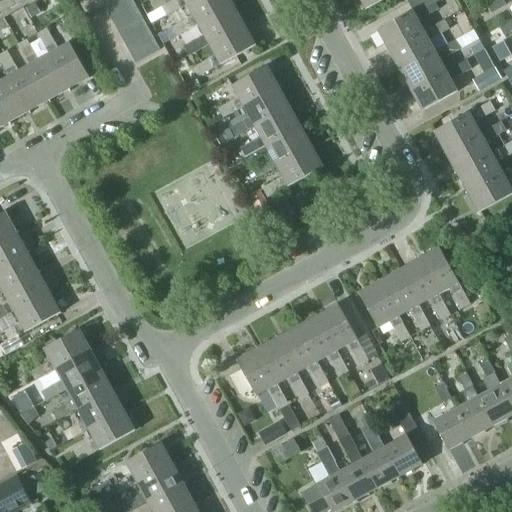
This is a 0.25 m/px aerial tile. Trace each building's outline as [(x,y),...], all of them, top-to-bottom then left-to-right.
[(0,13),(14,6),(10,0),(4,0),(0,2),(0,13)] [(102,0),(101,1),(107,11),(127,0),(102,0)] [(138,8),(136,5),(133,0),(127,0),(107,11),(113,22),(138,8)] [(174,0),(162,7),(167,16),(187,5),(195,0),(174,0)] [(234,5),(230,0),(195,0),(187,5),(193,15),(173,27),(178,36),(199,25),(234,5)] [(361,0),(366,9),(383,0),(361,0)] [(378,30),(389,51),(424,31),(418,20),(439,9),(435,3),(440,0),(410,0),(408,1),(413,10),(378,30)] [(506,5),(503,0),(495,0),(487,5),(492,13),(506,5)] [(234,5),(199,25),(205,35),(184,47),(189,56),(210,44),(245,25),(234,5)] [(113,22),(119,32),(143,18),(138,8),(113,22)] [(119,32),(122,39),(124,43),(149,29),(143,18),(119,32)] [(504,36),(511,31),(511,19),(499,27),(504,36)] [(389,51),(401,71),(435,51),(429,40),(450,29),(445,20),(424,31),(389,51)] [(256,45),(245,25),(210,44),(216,55),(195,67),(200,76),(221,64),(221,65),(256,45)] [(465,48),(482,38),(477,28),(460,38),(465,48)] [(38,34),(50,54),(70,89),(90,78),(70,43),(59,49),(47,29),(38,34)] [(124,43),(130,53),(155,39),(149,29),(124,43)] [(130,53),(136,63),(161,50),(155,39),(130,53)] [(70,89),(50,54),(39,60),(27,40),(18,45),(30,65),(50,100),(70,89)] [(461,49),(456,40),(435,51),(401,71),(412,91),(446,71),(440,60),(461,49)] [(30,111),(50,100),(30,65),(19,71),(8,51),(0,54),(0,58),(10,76),(30,111)] [(467,59),(446,71),(412,91),(423,111),(458,91),(451,80),(472,69),(467,59)] [(279,86),(268,66),(233,86),(239,97),(219,109),(224,118),(244,106),(279,86)] [(480,90),(501,78),(495,67),(474,79),(480,90)] [(0,106),(9,123),(30,111),(10,76),(0,82),(0,106)] [(198,80),(187,86),(191,93),(202,87),(198,80)] [(235,138),(255,126),(290,107),(279,86),(244,106),(250,117),(230,129),(235,138)] [(435,132),(446,152),(481,133),(475,122),(495,111),(490,102),(470,113),(470,112),(435,132)] [(0,128),(9,123),(0,106),(0,128)] [(246,158),(266,146),(301,127),(290,107),(255,126),(261,137),(241,149),(246,158)] [(502,121),(481,133),(446,152),(457,172),(492,153),(486,142),(507,131),(502,121)] [(272,157),(252,168),(257,177),(277,166),(312,147),(301,127),(266,146),(272,157)] [(230,129),(224,132),(229,141),(235,138),(230,129)] [(511,141),(492,153),(457,172),(468,192),(503,173),(497,162),(511,153),(511,141)] [(324,167),(312,147),(277,166),(283,177),(263,188),(268,197),(288,186),(289,187),(324,167)] [(511,167),(503,173),(468,192),(479,213),(511,194),(511,188),(508,182),(511,179),(511,167)] [(260,190),(250,195),(259,212),(269,206),(260,190)] [(0,241),(17,233),(6,212),(0,215),(0,241)] [(0,267),(28,252),(17,233),(0,241),(0,267)] [(459,283),(460,283),(440,248),(420,259),(439,294),(450,288),(462,309),(471,304),(459,283)] [(39,272),(28,252),(0,267),(0,293),(4,292),(39,272)] [(420,259),(400,270),(419,306),(430,299),(442,320),(451,315),(439,294),(420,259)] [(400,270),(380,281),(399,317),(410,311),(422,331),(431,326),(419,306),(400,270)] [(0,319),(15,312),(50,292),(39,272),(4,292),(10,303),(0,307),(0,319)] [(411,337),(399,317),(380,281),(359,293),(379,328),(390,322),(402,342),(411,337)] [(61,313),(50,292),(15,312),(21,322),(0,334),(5,343),(26,332),(61,313)] [(339,305),(319,316),(338,351),(349,345),(360,366),(369,361),(379,355),(367,335),(358,340),(339,305)] [(319,316),(298,327),(318,362),(329,356),(340,377),(349,372),(338,351),(319,316)] [(318,362),(298,327),(279,338),(298,373),(309,367),(320,388),(329,383),(318,362)] [(91,350),(80,330),(45,349),(51,361),(31,372),(36,381),(56,370),(91,350)] [(511,335),(504,339),(511,353),(511,362),(509,364),(508,368),(511,375),(511,379),(501,385),(511,405),(511,335)] [(309,394),(298,373),(279,338),(259,349),(278,385),(289,379),(300,399),(309,394)] [(301,426),(278,385),(259,349),(238,361),(257,396),(269,390),(292,431),(301,426)] [(47,401),(67,390),(102,370),(91,350),(56,370),(62,381),(42,392),(47,401)] [(487,379),(496,374),(488,359),(480,364),(487,379)] [(58,421),(78,410),(113,390),(102,370),(67,390),(73,401),(53,412),(58,421)] [(474,386),(466,371),(458,376),(466,391),(474,386)] [(435,388),(444,403),(452,398),(444,384),(435,388)] [(511,405),(501,385),(479,397),(494,426),(511,416),(511,405)] [(84,421),(64,432),(69,441),(89,430),(124,410),(113,390),(78,410),(84,421)] [(479,397),(457,409),(472,438),(494,426),(479,397)] [(385,448),(400,477),(423,464),(408,436),(418,430),(405,405),(386,415),(393,430),(401,426),(407,436),(386,448),(385,448)] [(449,450),(472,438),(457,409),(434,421),(449,450)] [(136,431),(124,410),(89,430),(95,441),(75,452),(80,461),(100,450),(101,450),(136,431)] [(378,489),(400,477),(385,448),(386,448),(372,422),(363,427),(371,441),(369,441),(376,453),(364,459),(363,460),(378,489)] [(287,434),(282,423),(260,435),(266,446),(287,434)] [(359,448),(351,434),(342,439),(349,453),(359,448)] [(282,464),(305,450),(297,437),(274,451),(282,464)] [(118,495),(138,483),(174,464),(162,443),(127,463),(133,474),(113,485),(110,480),(86,493),(94,508),(118,495)] [(330,478),(303,492),(313,511),(326,511),(331,509),(332,511),(335,511),(357,500),(342,471),(329,446),(317,453),(330,478)] [(359,448),(349,453),(348,453),(354,465),(342,471),(357,500),(378,489),(363,460),(364,459),(359,448)] [(127,511),(133,511),(149,503),(184,484),(174,464),(138,483),(144,494),(124,505),(127,511)] [(32,496),(49,488),(41,472),(25,480),(32,496)] [(15,511),(31,504),(17,477),(0,485),(0,511),(15,511)] [(180,511),(195,504),(184,484),(149,503),(154,511),(180,511)]
